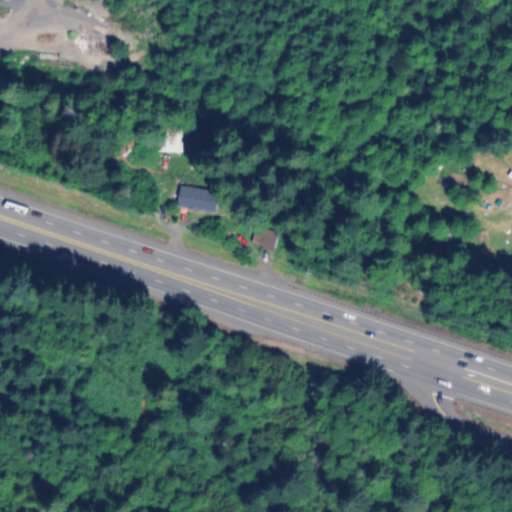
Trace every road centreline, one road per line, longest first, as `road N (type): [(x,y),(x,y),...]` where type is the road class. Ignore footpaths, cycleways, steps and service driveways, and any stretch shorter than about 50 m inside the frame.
road 1 (trunk): [(511,387),(0,210)]
road 2 (residential): [(511,452),(431,407),(427,358)]
